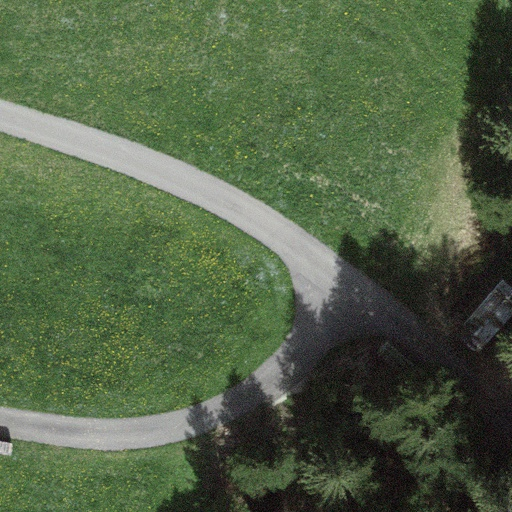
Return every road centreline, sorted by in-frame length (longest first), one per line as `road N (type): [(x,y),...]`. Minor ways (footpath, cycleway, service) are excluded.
road 1 (track): [(0,421),(116,431),(209,417),(279,380),(315,347),(333,303),(313,264),(235,206),(183,179),(0,117)]
road 2 (track): [(511,430),(438,345),(399,318),(333,303)]
road 3 (track): [(315,347),(380,511)]
